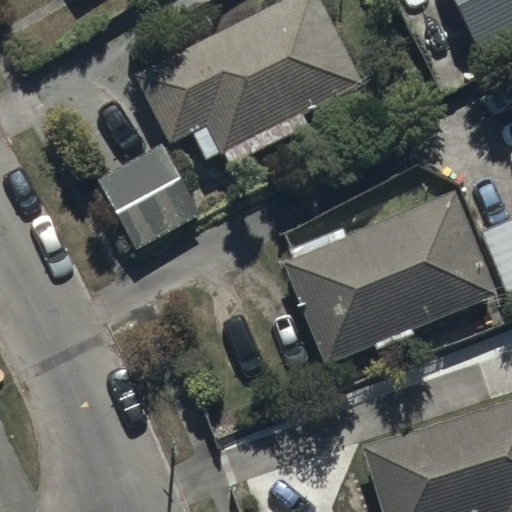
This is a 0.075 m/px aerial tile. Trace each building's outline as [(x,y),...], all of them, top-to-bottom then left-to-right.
[(299,0),(137,83),(171,150),(206,132),(223,167),(362,94),(314,0),(299,0)] [(511,0),(446,0),(485,70),(511,55),(511,0)] [(202,219),(164,152),(102,187),(140,254),(202,219)] [(458,203),(286,268),(326,374),(498,309),(458,203)] [(511,221),(482,233),(511,312),(511,221)] [(511,511),(511,405),(363,452),(381,511),(511,511)]
